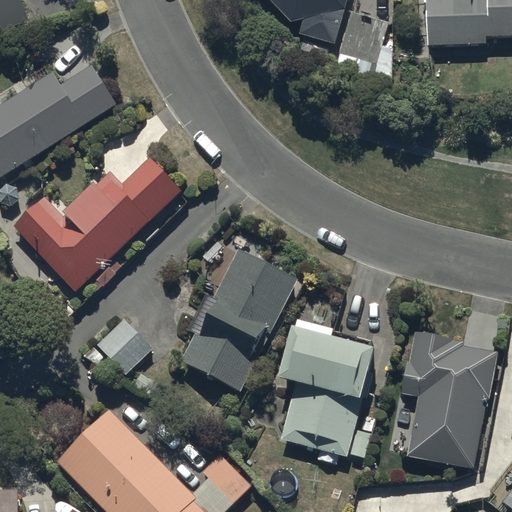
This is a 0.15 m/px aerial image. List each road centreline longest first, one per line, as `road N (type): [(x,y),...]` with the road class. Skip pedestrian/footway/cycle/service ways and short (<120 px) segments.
road 1 (residential): [(149,0),(197,94),(235,142),(291,188),(362,231),(511,272)]
road 2 (unknown): [(235,142),(185,234),(0,401)]
